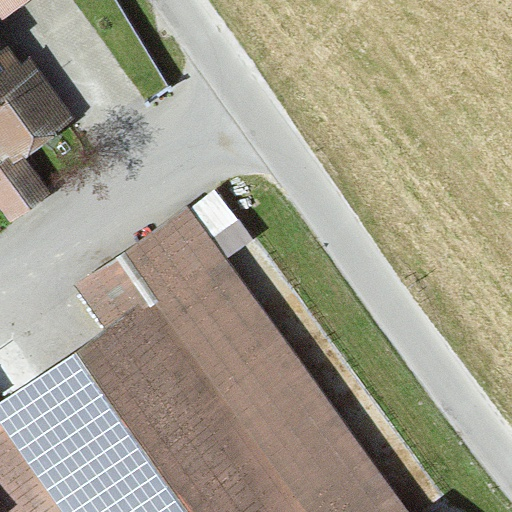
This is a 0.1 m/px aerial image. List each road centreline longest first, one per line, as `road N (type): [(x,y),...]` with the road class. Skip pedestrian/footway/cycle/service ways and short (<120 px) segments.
road 1 (unclassified): [(178,0),(511,464)]
road 2 (unknown): [(119,182),(292,376),(438,511)]
